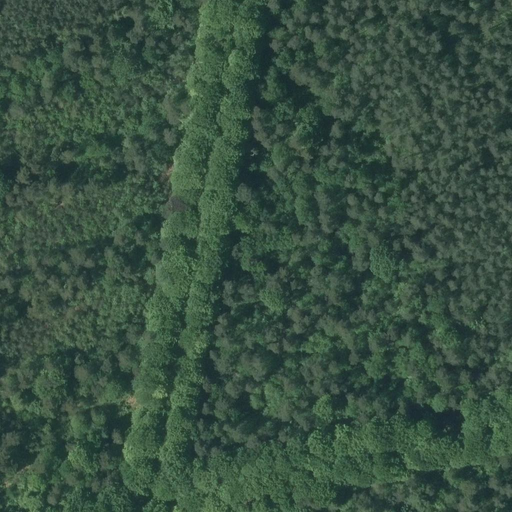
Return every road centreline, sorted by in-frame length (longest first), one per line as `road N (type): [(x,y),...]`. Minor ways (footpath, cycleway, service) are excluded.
road 1 (track): [(237,0),(152,504)]
road 2 (track): [(115,511),(199,482),(511,416)]
